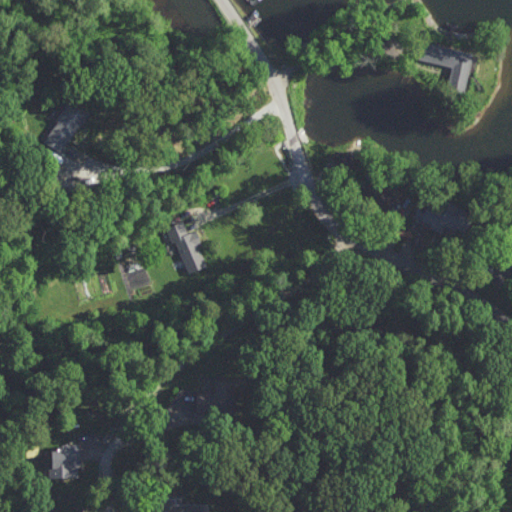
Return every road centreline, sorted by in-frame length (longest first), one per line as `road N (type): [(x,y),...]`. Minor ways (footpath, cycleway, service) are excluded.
road 1 (residential): [(511,313),(464,282),(338,236),(275,84),(221,0)]
road 2 (residential): [(103,511),(114,448),(173,364),(253,312),(338,236)]
